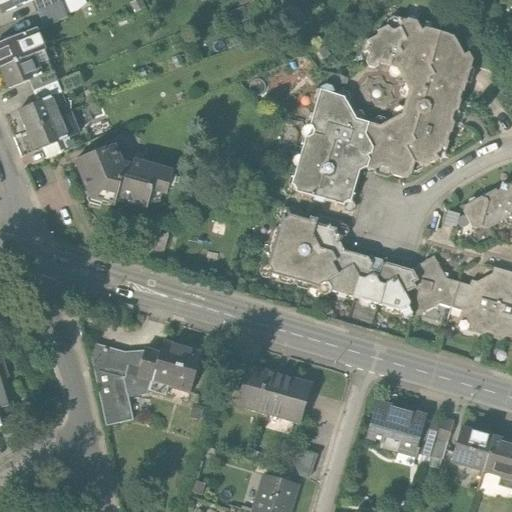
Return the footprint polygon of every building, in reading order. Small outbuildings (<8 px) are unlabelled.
[(0,0),(0,8),(2,14),(31,2),(35,0),(0,0)] [(35,0),(31,2),(36,13),(38,12),(60,4),(61,3),(59,0),(35,0)] [(82,0),(68,0),(61,3),(60,4),(65,16),(76,13),(85,6),(82,0)] [(60,4),(38,12),(44,27),(66,18),(65,16),(60,4)] [(379,128),(367,123),(364,134),(372,149),(370,154),(366,156),(369,160),(366,168),(374,170),(380,166),(388,167),(392,175),(403,178),(411,175),(411,172),(413,162),(405,147),(415,142),(412,136),(428,80),(427,78),(433,75),(428,66),(432,64),(440,33),(426,29),(421,32),(416,22),(408,20),(401,25),(397,19),(393,17),(388,21),(386,26),(377,32),(375,37),(365,41),(363,50),(367,56),(365,62),(368,66),(373,68),(379,65),(380,62),(397,68),(410,91),(401,115),(379,128)] [(35,31),(0,44),(0,68),(0,69),(43,51),(35,31)] [(453,37),(440,33),(432,64),(428,66),(433,75),(427,78),(428,80),(412,136),(415,142),(405,147),(413,162),(411,172),(415,173),(422,170),(424,165),(428,167),(445,157),(450,145),(447,141),(453,124),(451,122),(454,112),(457,110),(460,103),(458,100),(460,94),(463,92),(471,61),(467,54),(463,56),(453,37)] [(51,72),(43,51),(0,69),(9,89),(28,81),(51,72)] [(51,72),(28,81),(33,92),(56,83),(51,72)] [(77,74),(59,81),(64,93),(82,85),(77,74)] [(369,160),(366,156),(370,154),(372,149),(364,134),(367,123),(355,120),(342,98),(319,90),(309,126),(305,126),(302,128),(300,133),(302,136),(304,137),(290,184),(286,186),(284,192),(287,196),(292,197),(295,195),(296,192),(330,201),(343,204),(343,208),(345,212),(351,214),(354,212),(356,207),(353,202),(349,201),(358,171),(366,168),(369,160)] [(18,111),(26,131),(58,118),(54,108),(66,104),(62,94),(18,111)] [(62,129),(58,118),(26,131),(34,151),(37,150),(57,142),(78,134),(74,124),(62,129)] [(61,152),(57,142),(37,150),(41,159),(61,152)] [(114,145),(74,161),(88,197),(94,195),(102,197),(101,203),(114,206),(115,201),(146,209),(151,191),(164,195),(165,192),(167,192),(172,171),(134,160),(132,168),(122,165),(114,145)] [(464,207),(462,213),(465,218),(463,218),(462,218),(458,220),(457,224),(459,228),(463,229),(467,227),(467,225),(469,224),(470,229),(476,231),(479,229),(487,231),(508,219),(511,219),(511,183),(509,186),(505,185),(501,187),(499,191),(496,192),(495,190),(477,200),(472,199),(468,201),(467,205),(464,207)] [(409,309),(408,303),(404,295),(418,287),(410,272),(385,265),(382,268),(380,262),(374,260),(369,264),(367,260),(341,253),(343,248),(336,245),(339,238),(336,237),(335,232),(336,229),(328,227),(322,226),(296,218),(296,217),(288,215),(287,217),(283,220),(280,219),(266,267),(267,268),(270,271),(270,274),(318,288),(319,286),(323,284),(327,285),(329,289),(328,292),(400,313),(401,310),(405,308),(409,309)] [(146,249),(143,256),(160,262),(168,236),(152,232),(147,249),(146,249)] [(511,274),(493,270),(491,276),(476,284),(470,282),(469,288),(446,281),(447,275),(441,273),(437,266),(437,265),(425,261),(425,262),(410,271),(410,272),(418,287),(404,295),(408,303),(409,309),(412,314),(416,312),(424,315),(424,313),(432,309),(436,310),(438,306),(447,308),(447,307),(462,312),(460,317),(466,319),(474,334),(498,342),(505,338),(511,340),(511,274)] [(140,362),(135,379),(150,383),(147,393),(164,398),(167,388),(189,395),(200,355),(162,343),(158,355),(143,351),(140,362)] [(91,347),(88,350),(94,375),(105,429),(132,424),(126,398),(129,388),(147,393),(150,383),(135,379),(140,362),(130,359),(91,347)] [(9,380),(3,361),(0,362),(0,429),(3,428),(1,422),(17,417),(6,381),(9,380)] [(310,386),(248,367),(236,406),(299,424),(310,386)] [(423,420),(378,406),(368,439),(382,443),(380,450),(397,455),(399,449),(413,453),(423,420)] [(439,425),(423,420),(413,453),(416,454),(416,456),(419,456),(441,463),(452,425),(441,422),(439,425)] [(451,464),(481,473),(491,440),(460,431),(451,464)] [(511,445),(491,440),(481,473),(511,482),(511,445)] [(315,457),(290,449),(283,472),(308,480),(315,457)] [(413,453),(399,449),(397,455),(414,460),(416,456),(416,454),(413,453)] [(441,463),(419,456),(416,464),(439,471),(441,463)] [(263,476),(252,511),(288,511),(296,487),(263,476)]
